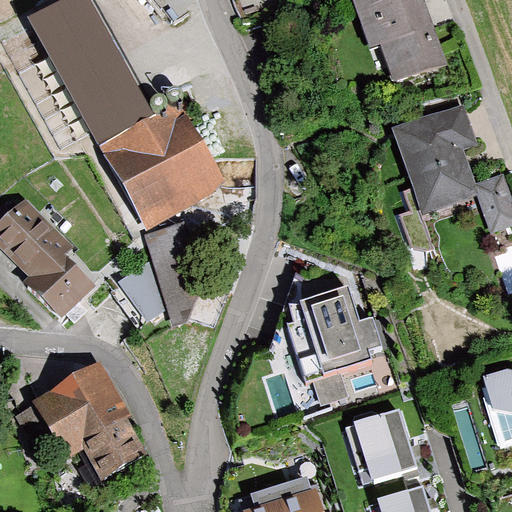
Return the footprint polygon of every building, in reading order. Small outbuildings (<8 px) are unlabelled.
[(71,0),(33,21),(105,151),(156,122),(89,0),(71,0)] [(422,0),(354,0),(372,47),(381,44),(394,81),(445,63),(422,0)] [(220,185),(178,110),(156,122),(105,151),(147,226),(220,185)] [(475,140),(465,110),(395,132),(420,208),(477,190),(468,162),(463,144),(475,140)] [(511,229),(511,197),(506,178),(480,186),(496,235),(511,229)] [(66,251),(23,203),(10,215),(3,208),(0,210),(0,248),(30,281),(22,289),(53,323),(88,291),(58,259),(66,251)] [(153,238),(166,311),(201,305),(189,232),(153,238)] [(511,242),(501,245),(508,290),(511,288),(511,242)] [(357,325),(347,291),(292,306),(295,317),(286,319),(306,387),(369,369),(365,356),(378,352),(369,322),(357,325)] [(136,322),(175,321),(175,327),(197,327),(196,308),(136,309),(136,322)] [(511,369),(485,377),(505,446),(511,443),(511,369)] [(141,457),(98,377),(37,409),(66,464),(85,454),(99,479),(141,457)] [(401,413),(349,428),(362,473),(370,470),(374,482),(417,469),(412,452),(401,413)] [(291,484),(239,501),(242,511),(318,511),(308,479),(291,484)] [(432,511),(431,506),(424,486),(378,501),(381,511),(432,511)]
